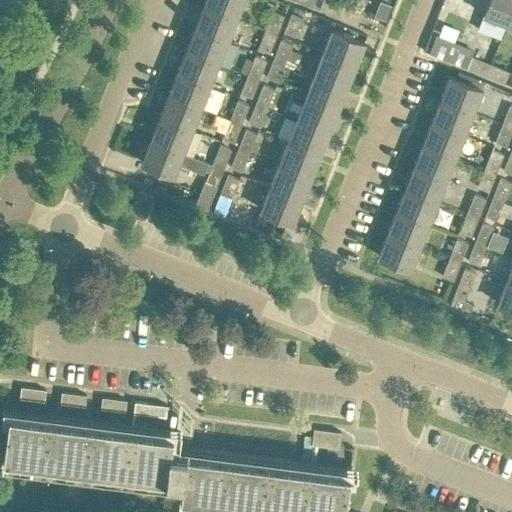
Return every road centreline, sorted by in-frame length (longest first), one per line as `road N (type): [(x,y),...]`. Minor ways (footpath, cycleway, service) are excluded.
road 1 (residential): [(62,225),(47,314),(62,350),(388,391)]
road 2 (residential): [(424,0),(297,318)]
road 3 (residential): [(297,318),(62,225)]
road 4 (residential): [(62,225),(150,0)]
road 5 (unclassified): [(1,200),(108,0)]
road 6 (residential): [(388,391),(389,432),(402,452),(511,495)]
road 7 (residential): [(511,403),(400,358)]
